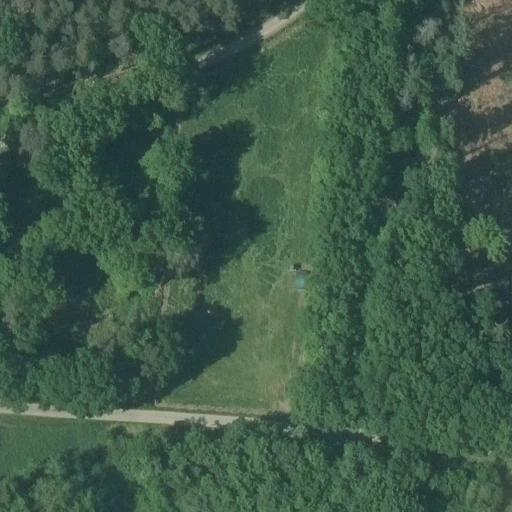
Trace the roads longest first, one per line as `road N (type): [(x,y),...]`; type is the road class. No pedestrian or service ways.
road 1 (unclassified): [(511,450),(0,408)]
road 2 (track): [(329,0),(191,83),(166,82),(120,106),(0,143)]
